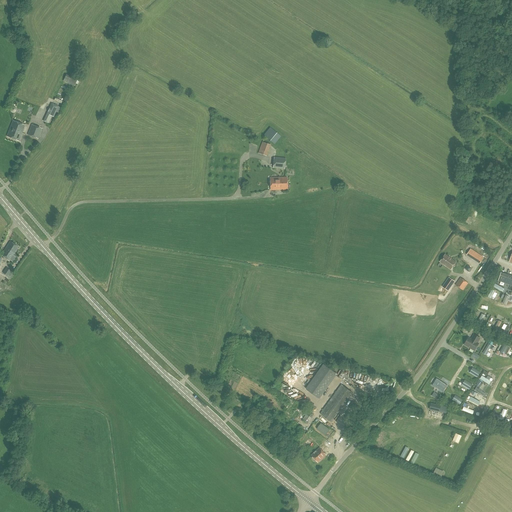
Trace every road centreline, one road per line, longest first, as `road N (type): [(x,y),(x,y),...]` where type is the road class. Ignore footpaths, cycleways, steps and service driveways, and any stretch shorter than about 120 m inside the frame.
road 1 (secondary): [(309,501),(168,378),(0,197)]
road 2 (unclassified): [(309,501),(424,367),(511,235)]
